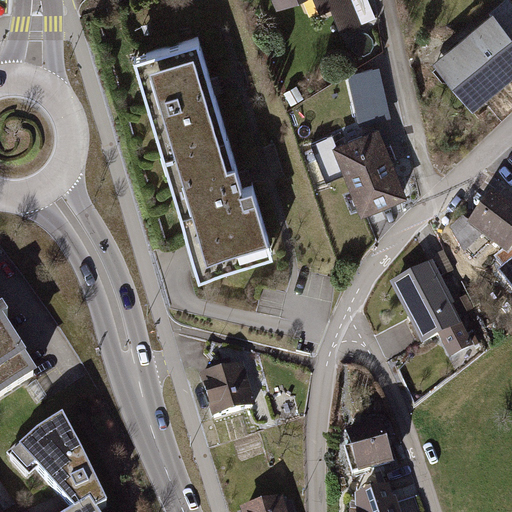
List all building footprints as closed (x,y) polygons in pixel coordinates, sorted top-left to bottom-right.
[(274,0),(278,9),(300,0),(313,0),(319,14),(331,12),(341,37),(364,28),(353,0),(274,0)] [(493,17),(434,65),(474,114),(511,83),(511,3),(509,0),(506,0),(490,14),(493,17)] [(136,61),(198,274),(268,254),(241,160),(229,164),(194,44),(136,61)] [(378,66),(353,72),(364,120),(390,113),(378,66)] [(382,128),(336,146),(362,212),(408,194),(382,128)] [(511,258),(511,208),(495,195),(470,226),(511,258)] [(443,251),(433,256),(444,276),(454,271),(443,251)] [(436,268),(395,288),(424,346),(439,339),(451,362),(477,350),(436,268)] [(1,315),(0,312),(0,403),(42,376),(8,323),(14,319),(8,310),(1,315)] [(245,367),(201,380),(213,422),(258,409),(245,367)] [(54,494),(67,508),(82,498),(89,508),(99,501),(54,414),(32,427),(12,448),(54,494)] [(374,425),(343,436),(358,479),(389,468),(374,425)] [(0,480),(0,504),(4,511),(15,505),(0,480)] [(395,511),(387,487),(357,497),(356,511),(395,511)] [(60,511),(91,511),(89,508),(82,498),(67,508),(60,511)] [(288,511),(284,500),(247,511),(288,511)]
